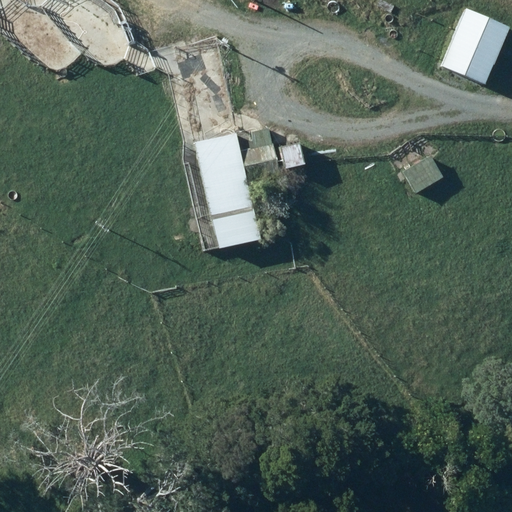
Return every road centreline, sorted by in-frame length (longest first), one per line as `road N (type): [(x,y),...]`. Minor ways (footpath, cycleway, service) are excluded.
road 1 (unknown): [(246,0),(245,22),(266,58),(291,72),(365,74)]
road 2 (unknown): [(432,51),(386,23),(321,0)]
